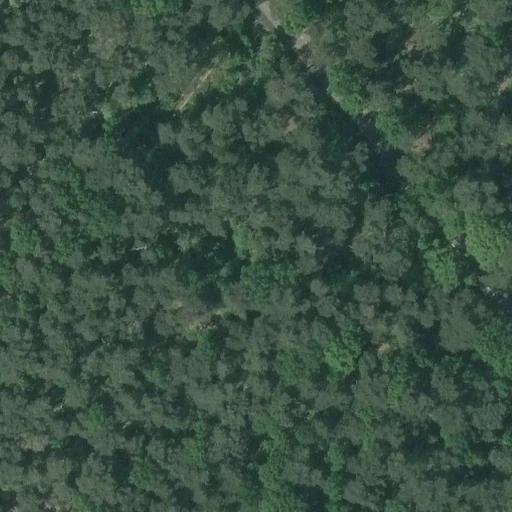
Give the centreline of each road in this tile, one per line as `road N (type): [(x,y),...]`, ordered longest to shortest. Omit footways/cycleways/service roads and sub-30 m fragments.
road 1 (track): [(263,9),(0,304)]
road 2 (unclassified): [(511,295),(255,0)]
